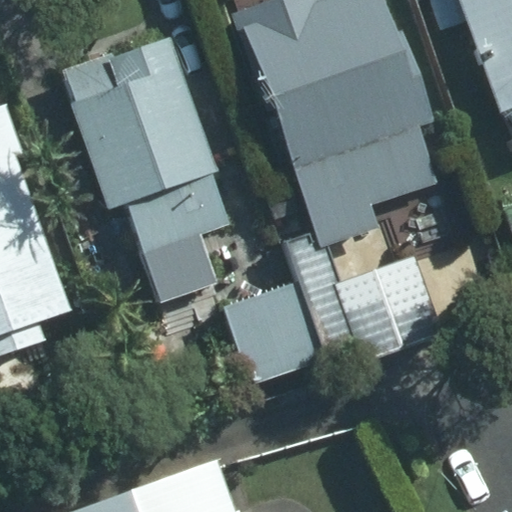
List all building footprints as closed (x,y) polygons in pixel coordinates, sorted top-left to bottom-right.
[(440,195),(372,0),(310,0),(223,30),(298,244),(359,225),(440,195)] [(511,116),(511,0),(442,0),(490,125),(511,116)] [(152,35),(46,73),(116,267),(221,229),(152,35)] [(0,168),(0,359),(58,340),(0,168)] [(511,218),(498,224),(511,259),(511,218)] [(436,339),(408,258),(374,270),(359,225),(265,257),(277,292),(210,314),(241,405),(436,339)] [(184,423),(170,381),(117,398),(131,440),(184,423)] [(202,511),(195,489),(126,511),(202,511)]
